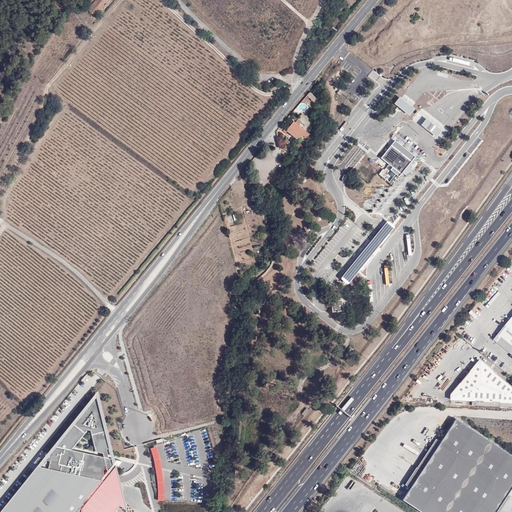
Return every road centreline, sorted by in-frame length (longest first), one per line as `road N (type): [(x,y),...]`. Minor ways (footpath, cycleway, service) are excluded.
road 1 (primary): [(103,337),(302,86)]
road 2 (motorway): [(511,180),(336,422)]
road 3 (motorway): [(511,205),(336,422)]
road 4 (motorway): [(347,438),(511,228)]
road 5 (track): [(122,0),(49,83),(44,109),(0,190)]
road 6 (unknown): [(0,495),(109,367)]
road 7 (residential): [(177,0),(252,73),(294,79)]
road 8 (primary): [(0,458),(88,354)]
